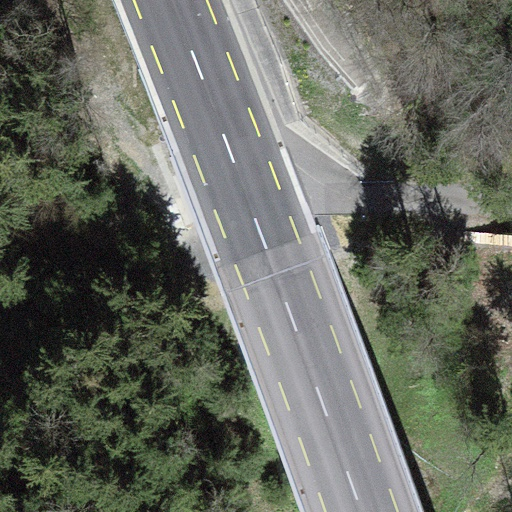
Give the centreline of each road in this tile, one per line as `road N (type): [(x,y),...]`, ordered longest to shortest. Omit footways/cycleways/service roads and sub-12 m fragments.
road 1 (primary): [(357,511),(167,0)]
road 2 (track): [(238,185),(293,176),(511,208)]
